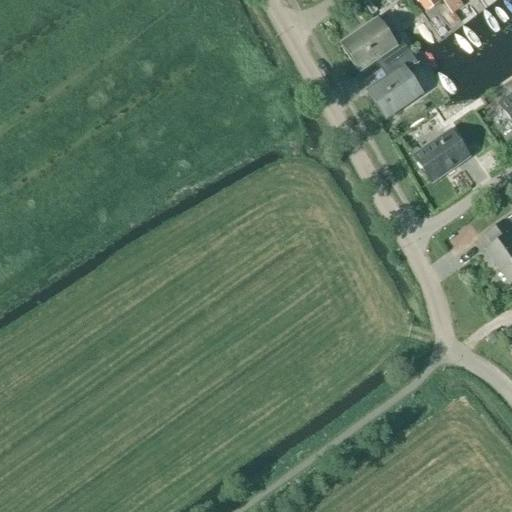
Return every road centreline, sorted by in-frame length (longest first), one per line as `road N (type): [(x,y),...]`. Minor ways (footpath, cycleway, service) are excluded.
road 1 (residential): [(405,243),(285,33)]
road 2 (residential): [(511,395),(444,350),(432,293),(405,243)]
road 3 (residential): [(405,243),(511,172)]
